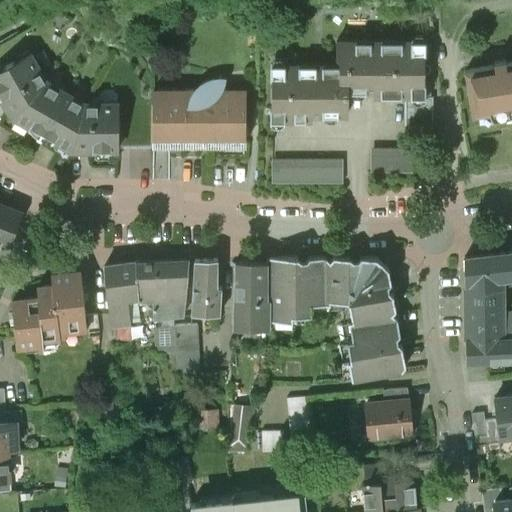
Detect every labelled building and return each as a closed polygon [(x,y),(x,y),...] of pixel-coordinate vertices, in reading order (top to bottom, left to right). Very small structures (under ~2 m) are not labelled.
[(511,10),(456,21),(465,69),(494,64),(494,61),(505,59),(506,62),(511,60),(511,10)] [(424,39),(336,39),(336,53),(339,57),(340,57),(340,63),(272,62),(272,118),(312,119),(312,113),(348,113),(348,89),(374,89),(374,95),(405,95),(424,95),(424,72),(427,72),(427,62),(424,62),(424,39)] [(31,52),(16,60),(15,58),(2,66),(3,68),(0,69),(0,94),(4,102),(6,101),(10,108),(8,109),(11,115),(29,125),(28,127),(29,129),(32,132),(35,135),(38,138),(66,91),(47,80),(31,52)] [(511,60),(506,62),(505,59),(494,61),(494,64),(465,69),(473,114),(490,111),(491,118),(511,114),(511,60)] [(206,80),(202,82),(198,86),(197,86),(195,89),(153,89),(153,104),(153,143),(245,143),(245,89),(220,89),(223,83),(223,82),(223,78),(218,77),(211,79),(206,80)] [(85,102),(66,91),(38,138),(44,140),(49,141),(53,141),(54,140),(72,150),(79,150),(79,148),(87,148),(87,150),(117,150),(117,148),(117,134),(119,134),(119,119),(117,119),(117,103),(117,102),(85,102)] [(424,95),(405,95),(405,126),(432,126),(432,95),(424,95)] [(153,104),(117,103),(117,119),(119,119),(119,134),(117,134),(117,148),(153,148),(153,143),(153,104)] [(245,143),(153,143),(153,148),(199,149),(199,156),(245,156),(245,143)] [(411,148),(370,148),(370,172),(411,172),(411,148)] [(343,159),(271,158),(271,182),(343,183),(343,159)] [(20,213),(0,205),(0,240),(8,244),(14,230),(16,229),(15,226),(20,213)] [(511,251),(464,257),(465,283),(503,279),(511,277),(511,251)] [(271,261),(266,261),(265,299),(265,300),(271,301),(271,284),(279,284),(279,257),(271,257),(271,261)] [(388,265),(377,257),(361,257),(352,267),(349,264),(350,263),(350,257),(334,257),(330,261),(326,257),(310,257),(301,267),(297,264),(298,263),(298,257),(279,257),(279,284),(271,284),(271,301),(271,320),(293,320),(293,316),(312,316),(312,304),(331,304),(331,301),(348,303),(351,320),(348,321),(351,340),(347,341),(350,359),(348,359),(352,380),(401,371),(405,365),(401,344),(399,341),(396,342),(395,338),(400,333),(397,317),(392,313),(396,309),(393,292),(391,290),(387,291),(386,287),(391,281),(388,265)] [(217,259),(194,260),(191,313),(219,315),(220,287),(217,287),(217,259)] [(189,260),(136,262),(139,296),(139,298),(153,300),(154,318),(183,315),(189,260)] [(136,262),(104,266),(112,326),(130,324),(127,298),(139,296),(136,262)] [(266,264),(235,263),(234,286),(245,287),(244,299),(265,299),(266,264)] [(38,295),(13,298),(18,346),(39,344),(39,339),(61,336),(60,332),(88,329),(86,315),(81,271),(52,274),(53,284),(37,286),(38,295)] [(503,279),(465,283),(465,333),(465,363),(511,359),(511,336),(504,337),(503,279)] [(244,299),(233,299),(231,328),(242,328),(242,342),(247,342),(247,338),(256,338),(256,328),(264,328),(265,300),(265,299),(244,299)] [(97,313),(86,315),(88,329),(88,337),(100,336),(97,313)] [(196,322),(174,323),(175,342),(176,372),(198,371),(196,322)] [(174,326),(155,327),(155,343),(175,342),(174,326)] [(111,372),(97,373),(99,407),(113,406),(111,372)] [(307,395),(286,397),(289,430),(310,428),(307,395)] [(511,395),(494,398),(496,417),(499,437),(511,435),(511,395)] [(408,398),(366,402),(369,437),(411,433),(408,398)] [(5,410),(0,410),(0,420),(14,420),(21,420),(21,409),(5,410)] [(483,411),(472,412),(475,444),(487,443),(484,419),(483,411)] [(496,417),(484,419),(487,443),(488,451),(500,449),(499,437),(496,417)] [(0,420),(0,450),(7,450),(16,449),(14,420),(0,420)] [(284,450),(283,429),(261,430),(262,450),(284,450)] [(0,450),(0,477),(9,477),(9,475),(7,450),(0,450)] [(413,478),(386,480),(384,462),(364,464),(365,482),(362,482),(364,511),(415,507),(413,478)] [(9,477),(0,477),(0,490),(13,490),(12,475),(9,475),(9,477)] [(233,500),(191,505),(191,511),(306,511),(305,493),(260,498),(259,492),(233,494),(233,500)] [(511,511),(511,498),(510,499),(494,501),(495,511),(511,511)]
